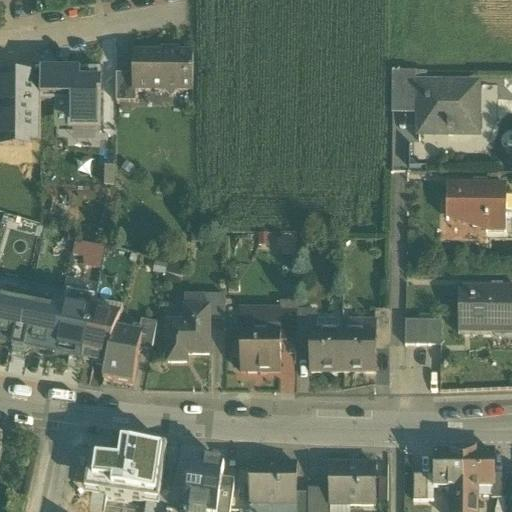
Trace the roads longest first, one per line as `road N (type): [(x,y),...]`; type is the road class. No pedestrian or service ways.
road 1 (residential): [(395,433),(55,413)]
road 2 (residential): [(0,38),(172,11)]
